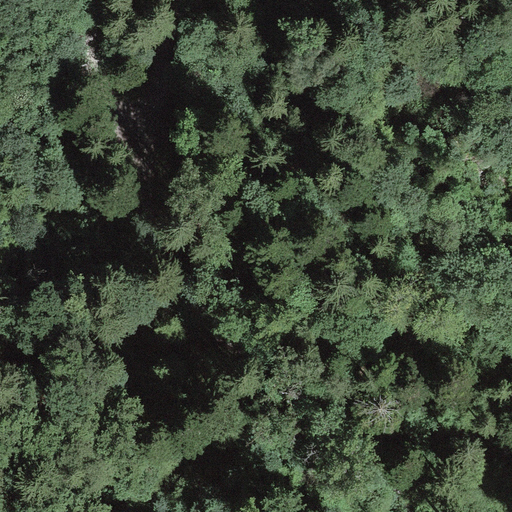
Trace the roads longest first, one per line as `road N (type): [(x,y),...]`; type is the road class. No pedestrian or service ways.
road 1 (track): [(412,511),(382,442),(309,376),(232,342),(184,298),(161,246),(135,136)]
road 2 (track): [(135,136),(108,116),(91,77),(85,0)]
road 3 (track): [(173,0),(135,136)]
